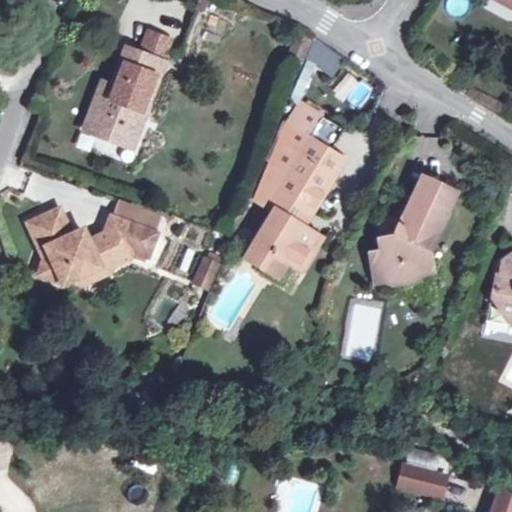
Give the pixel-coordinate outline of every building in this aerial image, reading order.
[(146,32),(137,55),(160,63),(169,40),(146,32)] [(314,41),(305,62),(337,75),(346,54),(314,41)] [(160,63),(137,55),(124,50),(110,87),(105,98),(96,94),(83,128),(119,142),(131,111),(142,115),(162,64),(160,63)] [(362,79),(344,95),(355,107),(373,92),(362,79)] [(100,83),(96,94),(105,98),(110,87),(100,83)] [(296,157),(306,140),(320,118),(287,98),(278,121),(247,195),(266,206),(296,157)] [(130,146),(142,115),(131,111),(119,142),(130,146)] [(296,157),(330,177),(341,161),(306,140),(296,157)] [(296,157),(266,206),(273,210),(244,257),(275,276),(284,261),(298,270),(318,238),(293,222),(302,208),(309,212),(330,177),(296,157)] [(453,194),(419,180),(413,195),(402,219),(395,235),(380,238),(382,250),(371,252),(376,280),(385,279),(388,280),(392,282),(396,283),(399,283),(411,281),(413,280),(417,278),(420,275),(422,273),(432,271),(428,250),(439,226),(443,227),(450,211),(446,210),(453,194)] [(89,272),(97,268),(105,264),(116,268),(122,254),(129,257),(135,254),(137,248),(152,253),(160,233),(114,217),(108,233),(91,242),(89,238),(82,241),(78,233),(74,235),(62,209),(30,224),(40,244),(48,247),(50,250),(41,274),(65,283),(73,279),(85,284),(89,272)] [(377,221),(380,238),(395,235),(402,219),(387,212),(377,221)] [(86,230),(78,233),(82,241),(89,238),(86,230)] [(204,255),(193,282),(207,288),(218,261),(204,255)] [(511,314),(511,258),(510,256),(500,259),(497,274),(496,274),(491,297),(502,313),(511,314)] [(100,276),(97,268),(89,272),(85,284),(100,276)] [(511,314),(502,313),(511,325),(511,324),(511,314)] [(511,387),(511,358),(501,383),(511,387)] [(445,477),(407,468),(402,488),(439,496),(445,477)] [(511,511),(511,498),(499,490),(491,511),(511,511)]
